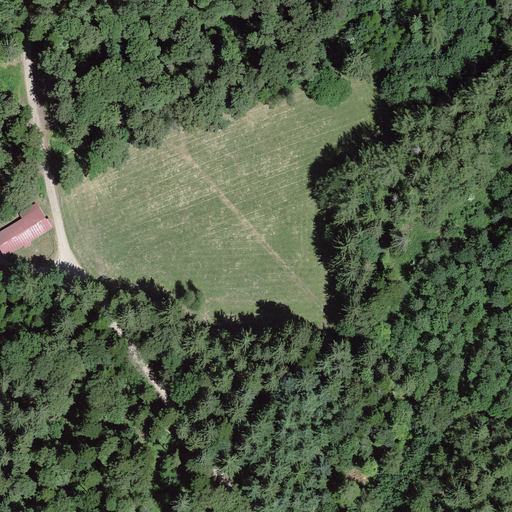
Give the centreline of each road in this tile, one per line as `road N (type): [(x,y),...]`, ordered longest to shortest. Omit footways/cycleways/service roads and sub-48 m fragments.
road 1 (track): [(197,0),(173,69),(120,125),(47,165),(69,262),(112,313),(169,418),(257,511)]
road 2 (track): [(14,0),(47,165)]
